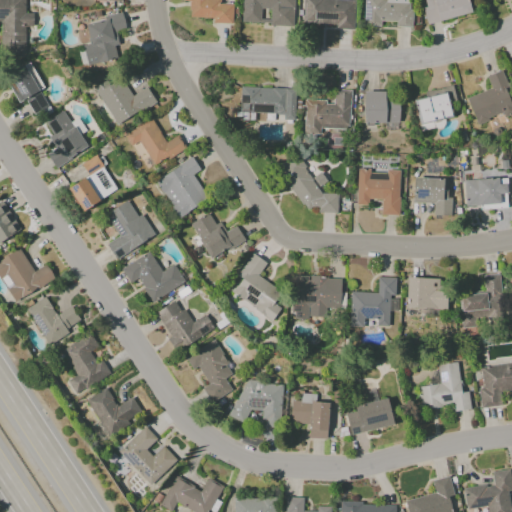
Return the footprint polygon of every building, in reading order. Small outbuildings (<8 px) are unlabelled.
[(0,0),(0,21),(0,22),(0,53),(0,56),(25,57),(25,27),(33,27),(33,13),(25,13),(24,0),(0,0)] [(184,0),(219,0),(219,4),(233,5),(231,24),(214,23),(214,18),(188,16),(189,1),(184,1),(184,0)] [(243,0),(294,0),(293,27),(242,24),(243,0)] [(305,0),(356,0),(355,29),(304,27),(305,0)] [(379,18),(378,27),(365,26),(365,0),(410,0),(410,28),(396,27),(396,18),(379,18)] [(424,0),(469,0),(473,12),(428,25),(423,8),(427,7),(424,0)] [(87,24),(109,20),(116,58),(94,62),(87,24)] [(26,99),(35,119),(50,113),(36,82),(38,81),(30,63),(4,75),(17,103),(26,99)] [(468,99),(492,88),(487,76),(501,70),(511,94),(511,112),(504,116),(502,111),(486,118),(487,120),(479,123),(468,99)] [(146,87),(131,96),(120,77),(113,82),(110,78),(93,88),(116,126),(155,103),(146,87)] [(242,89),(295,90),(294,122),(242,121),(242,89)] [(306,99),(325,100),(325,103),(334,104),(335,89),(352,90),(350,130),(319,128),(319,133),(304,132),(306,99)] [(365,92),(386,92),(386,122),(365,122),(365,92)] [(417,101),(448,93),(453,116),(422,123),(417,101)] [(388,97),(401,97),(401,123),(387,123),(388,97)] [(46,122),(63,111),(74,128),(76,126),(89,147),(57,167),(48,154),(57,148),(50,137),(54,134),(46,122)] [(126,135),(152,119),(166,143),(179,135),(186,147),(148,171),(126,135)] [(320,204),(309,211),(279,166),(297,154),(322,194),(337,195),(336,213),(320,213),(320,204)] [(69,187),(89,175),(82,164),(96,155),(117,190),(83,211),(69,187)] [(156,180),(192,157),(200,170),(194,174),(210,199),(181,218),(156,180)] [(359,169),(371,169),(371,172),(386,172),(386,170),(400,170),(398,216),(381,216),(382,201),(369,200),(368,206),(357,206),(359,169)] [(464,181),(499,177),(500,183),(507,183),(508,195),(500,196),(501,205),(466,208),(464,181)] [(415,178),(448,179),(448,197),(448,215),(435,214),(435,205),(414,204),(415,178)] [(0,242),(20,230),(1,201),(0,201),(0,242)] [(106,214),(127,201),(137,218),(143,215),(154,234),(116,257),(108,243),(120,236),(106,214)] [(190,223),(210,213),(217,225),(221,222),(226,232),(238,227),(244,239),(209,258),(190,223)] [(0,259),(0,278),(12,302),(54,280),(47,264),(32,271),(21,249),(0,259)] [(122,268),(149,252),(162,273),(173,266),(184,283),(152,303),(137,279),(131,283),(122,268)] [(244,279),(238,275),(252,254),(266,263),(258,276),(281,293),(274,302),(282,308),(272,321),(232,293),(242,279),(243,280),(244,279)] [(489,303),(490,309),(488,309),(490,324),(462,327),(459,300),(461,300),(461,296),(484,293),(483,276),(499,274),(502,302),(489,303)] [(298,276),(343,279),(340,318),(296,315),(298,276)] [(407,277),(447,279),(446,309),(405,307),(407,277)] [(352,293),(378,294),(379,278),(396,279),(394,327),(377,326),(378,319),(351,317),(352,293)] [(26,309),(45,297),(57,316),(72,307),(84,325),(48,347),(26,309)] [(157,312),(175,300),(182,311),(184,310),(193,323),(206,315),(214,328),(182,349),(157,312)] [(61,351),(92,333),(99,346),(91,351),(97,361),(102,358),(111,374),(77,394),(69,380),(72,379),(60,359),(64,356),(61,351)] [(186,358),(214,340),(229,364),(227,365),(232,373),(224,378),(232,390),(214,401),(210,394),(213,392),(198,367),(193,370),(186,358)] [(453,404),(422,409),(419,388),(441,384),(439,365),(457,363),(459,382),(459,381),(461,393),(468,393),(470,410),(454,412),(453,404)] [(484,389),(481,368),(511,363),(511,390),(500,392),(502,405),(483,408),(480,389),(484,389)] [(229,415),(248,379),(263,384),(282,385),(280,427),(265,426),(265,421),(261,421),(261,411),(256,411),(257,397),(242,423),(229,415)] [(87,400),(107,388),(118,406),(131,398),(142,416),(110,436),(87,400)] [(301,402),(302,394),(315,394),(314,403),(329,403),(327,439),(310,438),(311,404),(309,404),(307,423),(291,422),(293,401),(301,402)] [(365,432),(352,436),(346,414),(357,412),(356,407),(387,399),(393,425),(365,432)] [(119,450),(146,427),(177,462),(150,485),(119,450)] [(464,489),(493,485),(492,472),(511,470),(511,480),(511,490),(509,491),(510,502),(511,511),(492,511),(491,504),(467,508),(464,489)] [(407,511),(405,502),(435,493),(432,480),(448,476),(454,496),(450,496),(454,511),(407,511)] [(210,479),(223,487),(206,511),(193,511),(190,510),(191,509),(178,501),(172,511),(160,505),(166,494),(166,493),(167,493),(171,485),(172,485),(177,477),(201,493),(210,479)] [(286,511),(287,497),(304,498),(304,510),(316,511),(316,505),(332,506),(331,511),(286,511)] [(234,511),(236,498),(276,500),(275,511),(234,511)] [(341,511),(342,502),(397,505),(396,511),(341,511)]
